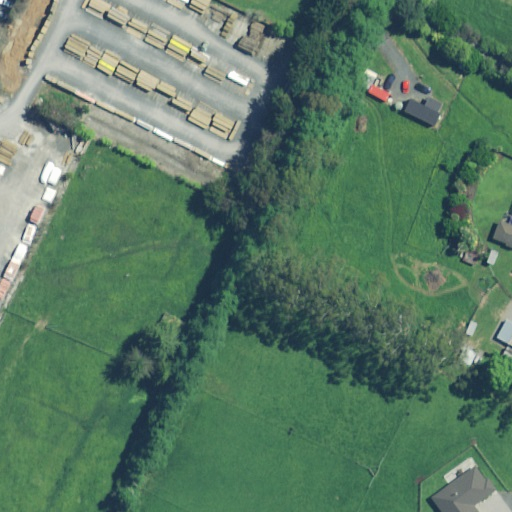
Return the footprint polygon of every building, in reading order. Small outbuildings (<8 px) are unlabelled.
[(255,93),(261,81),(221,60),(209,85),(252,107),(258,95),(255,93)] [(0,173),(38,192),(50,164),(47,163),(61,133),(10,109),(0,129),(0,173)] [(511,222),(501,219),(494,239),(505,244),(505,246),(511,248),(511,222)] [(499,252),(491,249),(486,263),(494,266),(499,252)] [(479,256),(462,251),(460,260),(476,265),(479,256)] [(439,511),(479,511),(475,506),(496,491),(487,479),(485,480),(476,468),(431,500),(439,511)]
